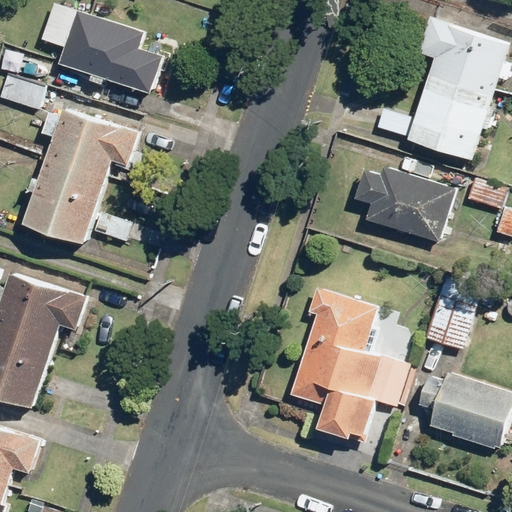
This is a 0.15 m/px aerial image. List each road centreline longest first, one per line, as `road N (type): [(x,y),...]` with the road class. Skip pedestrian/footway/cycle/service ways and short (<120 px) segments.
road 1 (residential): [(310,0),(171,437)]
road 2 (residential): [(408,511),(171,437)]
